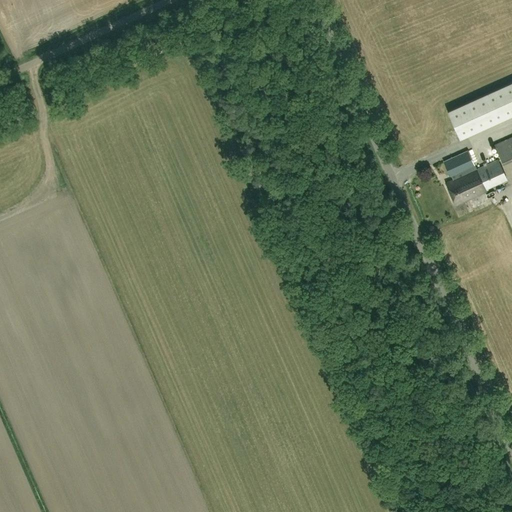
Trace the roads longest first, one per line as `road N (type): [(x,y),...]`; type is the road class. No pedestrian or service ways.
road 1 (unclassified): [(511,455),(311,0)]
road 2 (unclassified): [(0,79),(169,0)]
